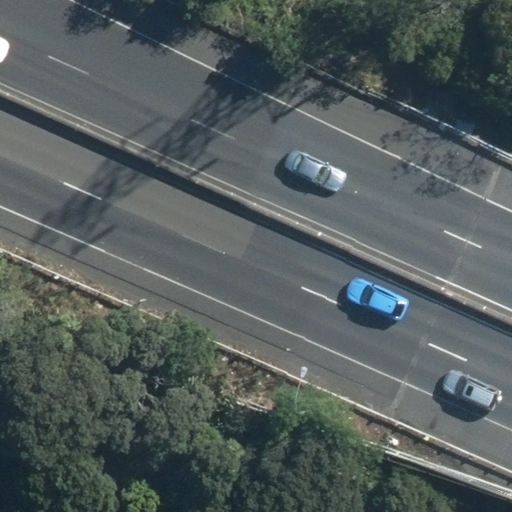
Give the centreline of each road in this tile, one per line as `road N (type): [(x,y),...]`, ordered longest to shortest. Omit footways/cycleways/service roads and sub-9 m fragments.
road 1 (primary): [(0,21),(511,261)]
road 2 (primary): [(511,381),(0,159)]
